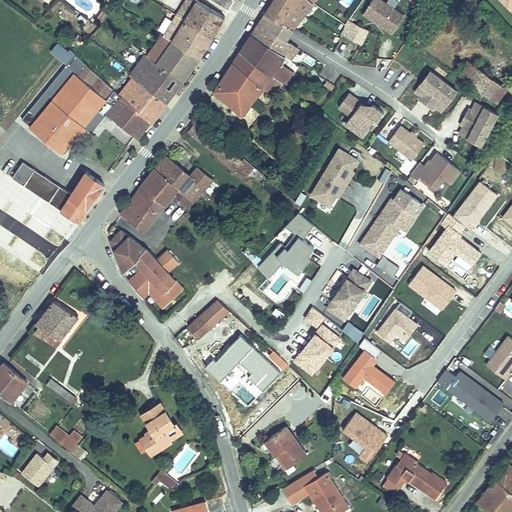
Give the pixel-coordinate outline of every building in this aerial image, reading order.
[(29,0),(43,9),(49,0),(29,0)] [(167,20),(203,43),(218,19),(186,0),(179,0),(169,16),(167,20)] [(195,0),(221,15),(227,3),(221,0),(195,0)] [(310,8),(300,0),(271,0),(268,4),(248,35),(284,61),(294,50),(282,42),(291,29),(310,8)] [(300,0),(310,8),(317,0),(300,0)] [(406,13),(386,0),(371,0),(362,14),(393,34),(406,13)] [(341,33),(360,46),(369,32),(349,19),(344,28),(341,33)] [(203,43),(167,20),(154,41),(189,63),(203,43)] [(246,38),(234,56),(265,78),(278,58),(246,38)] [(151,39),(138,58),(151,69),(148,73),(171,89),(189,63),(154,41),(151,39)] [(138,58),(136,57),(121,77),(126,84),(156,109),(171,89),(148,73),(151,69),(138,58)] [(261,82),(231,61),(209,94),(238,115),(261,82)] [(77,65),(24,129),(56,156),(63,147),(65,148),(80,130),(79,129),(86,121),(92,126),(99,118),(100,119),(102,116),(103,117),(133,142),(146,124),(110,95),(109,93),(92,78),(77,65)] [(462,81),(489,98),(496,84),(469,66),(462,81)] [(459,88),(431,67),(413,92),(419,96),(418,98),(433,110),(434,108),(438,109),(442,112),(459,88)] [(126,84),(121,77),(109,93),(110,95),(146,124),(156,109),(126,84)] [(331,94),(334,84),(326,81),(322,91),(331,94)] [(363,101),(348,92),(339,105),(339,109),(349,116),(344,123),(361,136),(375,117),(378,119),(385,109),(372,100),(363,101)] [(499,112),(475,100),(471,107),(468,106),(458,125),(461,126),(457,134),(483,146),(499,112)] [(94,128),(103,117),(102,116),(100,119),(99,118),(92,126),(94,128)] [(425,142),(401,124),(388,142),(412,160),(425,142)] [(226,176),(236,184),(238,182),(243,186),(249,179),(191,128),(182,138),(186,142),(187,141),(212,163),(216,158),(230,171),(226,176)] [(360,157),(339,145),(323,171),(348,185),(356,171),(353,169),(360,157)] [(420,161),(409,175),(416,180),(419,177),(436,189),(444,179),(450,184),(462,169),(436,152),(432,159),(428,156),(424,164),(420,161)] [(216,158),(212,163),(226,176),(230,171),(216,158)] [(194,205),(202,206),(212,194),(202,186),(195,193),(193,191),(162,163),(153,176),(179,202),(183,205),(189,211),(194,205)] [(17,164),(6,180),(49,208),(74,223),(100,188),(80,175),(66,197),(17,164)] [(348,185),(323,171),(309,194),(330,206),(335,196),(340,199),(348,185)] [(142,245),(173,208),(179,202),(153,176),(119,225),(142,245)] [(481,182),(451,219),(468,232),(498,195),(481,182)] [(200,183),(193,191),(195,193),(202,186),(200,183)] [(426,203),(401,186),(392,199),(389,197),(358,244),(381,259),(401,228),(406,231),(426,203)] [(511,202),(501,221),(511,227),(511,202)] [(183,205),(177,212),(189,222),(194,216),(189,211),(183,205)] [(194,205),(189,211),(194,216),(202,206),(194,205)] [(280,266),(301,273),(309,264),(314,248),(303,239),(314,226),(303,216),(297,214),(278,235),(273,249),(260,263),(258,269),(270,279),(280,268),(280,266)] [(470,273),(484,252),(447,226),(428,253),(451,269),(456,263),(470,273)] [(138,256),(136,259),(167,285),(170,281),(138,256)] [(170,281),(167,285),(136,259),(128,269),(136,276),(125,289),(126,290),(142,303),(146,297),(162,310),(179,289),(170,281)] [(373,279),(353,266),(325,308),(345,322),(373,279)] [(424,297),(420,305),(440,316),(457,288),(421,266),(408,287),(424,297)] [(210,299),(200,311),(210,320),(220,309),(210,299)] [(377,336),(402,351),(418,324),(409,318),(413,311),(398,301),(377,336)] [(327,316),(313,305),(303,318),(316,328),(292,360),(312,377),(343,337),(322,322),(327,316)] [(281,320),(285,314),(276,308),(272,313),(281,320)] [(34,336),(36,338),(47,347),(42,354),(52,362),(57,355),(54,352),(74,327),(54,311),(34,336)] [(200,311),(188,324),(199,333),(210,320),(200,311)] [(346,323),(342,333),(360,340),(364,330),(346,323)] [(184,347),(196,339),(189,330),(177,338),(184,347)] [(511,368),(511,337),(507,335),(485,364),(506,380),(511,373),(509,372),(511,368)] [(31,345),(42,354),(47,347),(36,338),(31,345)] [(368,340),(341,379),(357,390),(363,381),(385,397),(396,381),(374,366),(379,359),(375,356),(380,349),(368,340)] [(224,351),(230,357),(238,349),(232,343),(224,351)] [(238,349),(230,357),(226,362),(236,372),(231,377),(247,392),(264,374),(238,349)] [(457,372),(450,367),(443,375),(450,381),(457,372)] [(51,378),(45,385),(71,404),(76,396),(51,378)] [(0,411),(3,414),(19,396),(0,380),(0,411)] [(38,396),(61,415),(66,409),(43,390),(38,396)] [(131,450),(135,459),(159,448),(160,451),(180,441),(175,432),(170,434),(157,406),(147,411),(150,416),(140,421),(147,437),(149,441),(143,444),(131,450)] [(368,464),(389,435),(356,412),(342,432),(364,448),(358,457),(368,464)] [(281,425),(265,435),(275,450),(272,452),(281,467),(300,455),(281,425)] [(48,449),(61,459),(67,452),(55,443),(44,434),(38,441),(48,449)] [(275,450),(265,435),(260,439),(269,454),(272,452),(275,450)] [(67,452),(73,445),(60,436),(55,443),(67,452)] [(393,457),(397,452),(392,447),(387,452),(393,457)] [(159,448),(135,459),(139,466),(162,455),(160,451),(159,448)] [(135,459),(131,450),(124,453),(129,462),(135,459)] [(393,457),(377,476),(391,487),(398,478),(423,499),(429,492),(432,494),(439,487),(421,471),(419,474),(407,465),(410,462),(397,452),(393,457)] [(50,477),(40,469),(35,475),(45,483),(50,477)] [(30,503),(45,483),(35,475),(29,470),(13,490),(30,503)] [(511,482),(497,470),(491,478),(511,495),(511,482)] [(144,472),(140,477),(143,481),(151,491),(161,487),(144,472)] [(306,489),(309,493),(317,507),(321,505),(325,511),(347,511),(348,511),(327,476),(317,483),(306,489)] [(391,487),(377,476),(372,482),(385,493),(391,487)] [(500,511),(511,497),(511,495),(491,478),(463,511),(500,511)] [(104,511),(106,509),(91,498),(81,511),(82,511),(76,511),(66,504),(59,511),(104,511)]
